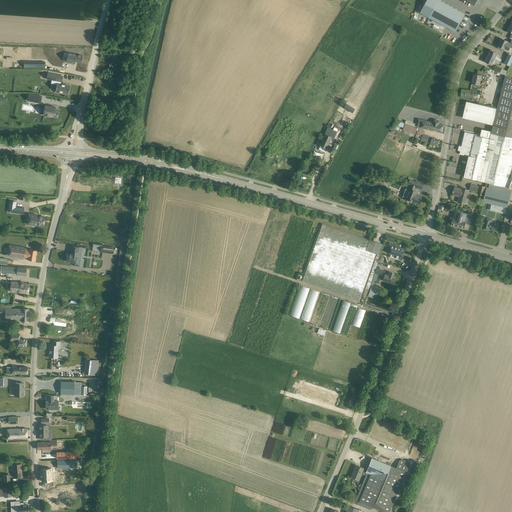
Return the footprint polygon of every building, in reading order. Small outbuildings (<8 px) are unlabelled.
[(455,32),(465,14),(439,0),(428,0),(421,13),(455,32)] [(508,42),(501,38),(501,39),(500,38),(499,39),(498,41),(499,42),(500,42),(498,46),(509,51),(510,47),(511,48),(511,39),(510,43),(508,42)] [(488,55),(501,60),(501,59),(498,58),(498,57),(496,56),(498,53),(491,50),(488,55)] [(16,60),(31,60),(32,51),(16,51),(16,60)] [(68,53),(66,62),(74,64),(75,61),(81,63),(83,56),(68,53)] [(501,60),(488,55),(485,61),(492,65),(494,62),(499,64),(501,60)] [(478,71),(477,74),(474,74),(472,83),(480,84),(481,76),(485,77),(486,73),(478,71)] [(48,73),(47,79),(58,81),(57,83),(55,92),(63,94),(63,93),(68,94),(70,86),(60,84),(61,82),(63,76),(48,73)] [(460,153),(470,156),(465,177),(508,187),(511,188),(511,78),(505,76),(490,138),(475,135),(465,133),(460,153)] [(480,95),(473,94),(473,91),(462,89),(461,96),(472,98),(472,100),(477,100),(476,102),(479,102),(480,95)] [(28,97),(27,101),(33,102),(40,103),(42,96),(29,94),(28,97)] [(45,105),(43,115),(57,118),(59,111),(55,110),(56,107),(45,105)] [(349,118),(352,115),(348,112),(349,109),(343,105),(339,112),(349,118)] [(433,122),(418,119),(417,127),(432,130),(442,132),(444,125),(439,124),(440,121),(434,119),(433,122)] [(393,125),(392,128),(396,129),(397,125),(403,127),(404,123),(396,120),(394,125),(393,125)] [(424,130),(414,127),(405,124),(403,130),(405,131),(404,133),(414,136),(416,130),(417,131),(415,138),(437,146),(439,140),(423,134),(424,130)] [(334,138),(337,132),(334,131),(330,129),(328,128),(320,145),(326,148),(331,137),(334,138)] [(417,192),(414,191),(415,187),(421,190),(423,183),(416,180),(416,181),(409,179),(407,184),(410,186),(409,189),(405,188),(402,197),(405,198),(405,199),(419,204),(422,196),(416,194),(417,192)] [(511,189),(489,184),(488,187),(487,187),(486,187),(484,196),(483,202),(491,204),(490,210),(501,213),(503,207),(507,208),(511,193),(511,189)] [(454,187),(453,194),(459,195),(458,202),(465,204),(469,190),(462,188),(461,189),(454,187)] [(472,215),(468,214),(455,210),(451,225),(464,228),(467,217),(468,218),(467,221),(470,222),(472,215)] [(44,226),(45,217),(37,216),(37,215),(28,214),(27,224),(37,225),(44,226)] [(496,231),(498,223),(492,221),(493,219),(485,217),(482,228),(484,228),(484,230),(487,230),(488,229),(490,230),(490,229),(496,231)] [(379,255),(383,244),(369,240),(322,224),(302,281),(359,301),(376,254),(377,254),(375,259),(375,260),(376,260),(375,261),(375,260),(363,295),(367,296),(373,277),(378,262),(378,261),(380,255),(379,255)] [(388,249),(387,252),(395,255),(394,258),(398,259),(398,258),(402,259),(405,249),(397,247),(397,248),(386,244),(385,248),(388,249)] [(35,261),(37,251),(26,249),(26,248),(9,245),(7,255),(20,257),(20,258),(35,261)] [(67,253),(66,261),(74,263),(75,258),(77,258),(79,247),(72,246),(71,254),(67,253)] [(101,246),(100,252),(113,254),(114,247),(101,246)] [(17,267),(4,266),(1,266),(1,272),(17,274),(16,275),(26,276),(27,267),(17,267)] [(385,274),(383,280),(393,284),(395,278),(393,277),(394,273),(389,272),(388,275),(385,274)] [(28,294),(29,284),(11,282),(10,291),(28,294)] [(379,288),(371,286),(368,296),(374,298),(376,291),(378,292),(379,288)] [(310,288),(301,319),(310,322),(319,291),(310,288)] [(329,328),(338,298),(330,295),(321,325),(329,328)] [(333,331),(348,335),(357,304),(342,300),(333,331)] [(28,321),(29,309),(22,309),(22,308),(11,308),(11,305),(0,305),(0,313),(5,313),(5,320),(21,320),(21,321),(28,321)] [(361,327),(365,309),(357,307),(352,325),(361,327)] [(10,334),(9,340),(10,340),(18,340),(17,346),(26,346),(27,339),(20,339),(20,334),(10,334)] [(57,354),(58,346),(60,346),(60,342),(53,341),(53,345),(50,345),(50,350),(49,353),(49,358),(52,358),(53,358),(57,358),(57,354)] [(96,375),(98,360),(87,359),(85,374),(96,375)] [(28,367),(15,367),(12,367),(6,367),(6,374),(11,375),(11,376),(15,376),(15,374),(27,374),(28,367)] [(81,395),(81,386),(81,382),(74,382),(61,381),(60,394),(74,394),(81,395)] [(24,396),(24,383),(15,383),(15,396),(24,396)] [(58,409),(58,401),(57,401),(57,396),(53,396),(46,396),(46,409),(58,409)] [(49,423),(49,419),(41,419),(41,423),(43,423),(43,425),(38,425),(39,430),(40,430),(40,437),(48,437),(47,425),(47,423),(49,423)] [(6,429),(6,439),(27,438),(27,428),(6,429)] [(49,440),(49,442),(45,442),(37,443),(38,450),(42,449),(42,450),(51,450),(51,446),(57,446),(57,440),(49,440)] [(372,458),(366,470),(366,472),(370,474),(359,501),(383,511),(389,511),(406,472),(410,463),(402,459),(399,460),(396,468),(372,458)] [(58,460),(58,468),(77,467),(76,459),(58,460)] [(21,464),(13,464),(14,477),(23,477),(23,470),(22,470),(21,464)] [(358,480),(361,473),(363,469),(363,468),(356,465),(351,477),(358,480)] [(43,482),(53,481),(52,469),(42,469),(42,474),(42,477),(43,477),(43,482)] [(11,497),(11,488),(4,488),(0,488),(0,496),(4,496),(4,497),(11,497)] [(29,505),(24,505),(24,503),(15,503),(15,511),(28,511),(29,511),(29,505)]
